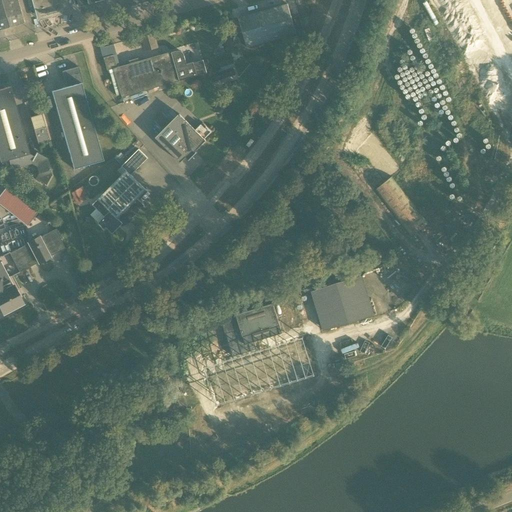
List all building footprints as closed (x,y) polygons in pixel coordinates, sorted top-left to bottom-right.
[(17,0),(0,0),(0,30),(25,23),(17,0)] [(70,10),(67,0),(32,0),(38,19),(70,10)] [(238,18),(247,47),(296,33),(287,4),(238,18)] [(234,30),(224,33),(230,53),(240,50),(234,30)] [(146,51),(159,47),(155,33),(142,37),(146,51)] [(114,44),(100,48),(103,58),(116,54),(114,44)] [(114,69),(116,77),(122,97),(180,80),(197,76),(193,63),(186,64),(184,55),(183,54),(183,53),(182,53),(182,52),(181,52),(180,52),(180,51),(179,51),(178,51),(177,51),(172,52),(171,52),(139,61),(130,64),(117,68),(114,68),(114,69)] [(65,80),(67,87),(75,84),(73,76),(80,74),(78,67),(62,71),(64,80),(65,80)] [(233,67),(210,75),(213,83),(235,75),(233,67)] [(51,91),(73,169),(103,160),(80,83),(83,83),(80,74),(73,76),(75,84),(67,87),(51,91)] [(0,89),(0,107),(17,167),(32,163),(37,165),(38,173),(35,179),(46,185),(51,175),(47,158),(36,152),(34,156),(29,154),(10,86),(0,89)] [(0,163),(3,172),(10,176),(15,167),(16,167),(17,167),(0,107),(0,163)] [(30,117),(34,130),(38,144),(54,139),(46,112),(30,117)] [(179,114),(155,138),(180,163),(186,157),(189,160),(196,153),(195,152),(206,141),(204,139),(211,132),(202,123),(195,130),(179,114)] [(146,190),(131,175),(147,158),(139,149),(122,166),(126,170),(92,204),(104,216),(97,223),(104,229),(106,228),(112,234),(119,227),(117,225),(125,217),(129,221),(144,206),(137,199),(146,190)] [(391,176),(375,189),(412,235),(429,221),(391,176)] [(0,194),(0,203),(28,225),(38,212),(6,187),(0,194)] [(80,188),(71,193),(76,201),(83,197),(84,196),(84,195),(83,194),(80,188)] [(12,252),(22,271),(38,263),(38,264),(50,257),(50,256),(65,248),(55,229),(40,237),(39,236),(27,242),(28,243),(12,252)] [(10,252),(1,256),(5,266),(14,262),(10,252)] [(374,315),(371,305),(362,276),(311,292),(323,330),(374,315)] [(23,304),(18,295),(13,285),(9,287),(4,278),(0,280),(0,279),(0,308),(3,314),(23,304)] [(282,333),(273,303),(236,314),(237,318),(222,323),(232,357),(257,349),(254,342),(282,333)]
